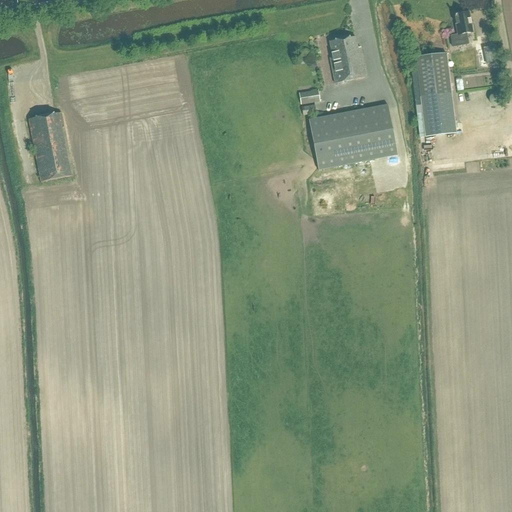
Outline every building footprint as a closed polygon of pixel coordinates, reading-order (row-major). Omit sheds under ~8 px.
[(461,16),(461,14),(456,15),(456,16),(454,17),(457,36),(450,37),(452,48),(468,45),(466,35),(472,33),(471,31),(473,31),(472,27),(471,27),(468,14),(461,16)] [(358,49),(356,38),(330,43),(331,53),(330,54),(331,59),(330,59),(335,84),(366,78),(360,48),(358,49)] [(498,64),(494,48),(484,50),(487,66),(498,64)] [(455,134),(451,95),(446,55),(415,58),(425,138),(455,134)] [(301,106),(320,103),(318,91),(307,93),(299,95),(301,106)] [(303,117),(317,115),(315,106),(302,108),(303,117)] [(318,171),(397,156),(388,106),(309,122),(318,171)] [(40,183),(74,177),(61,114),(28,120),(40,183)]
